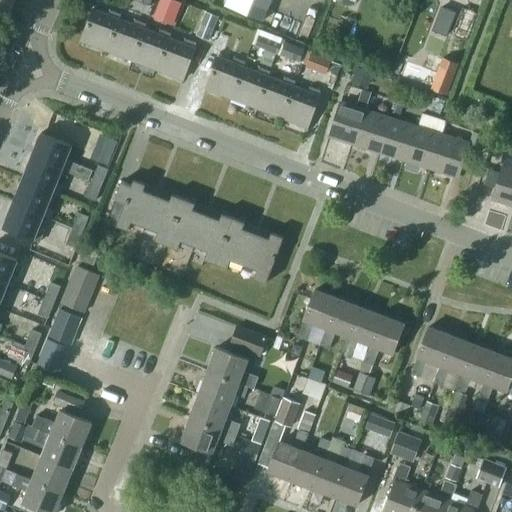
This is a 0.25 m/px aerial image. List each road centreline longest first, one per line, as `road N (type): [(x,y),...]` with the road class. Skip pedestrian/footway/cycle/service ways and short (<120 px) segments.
road 1 (residential): [(511,255),(22,64)]
road 2 (residential): [(114,511),(103,500),(148,389)]
